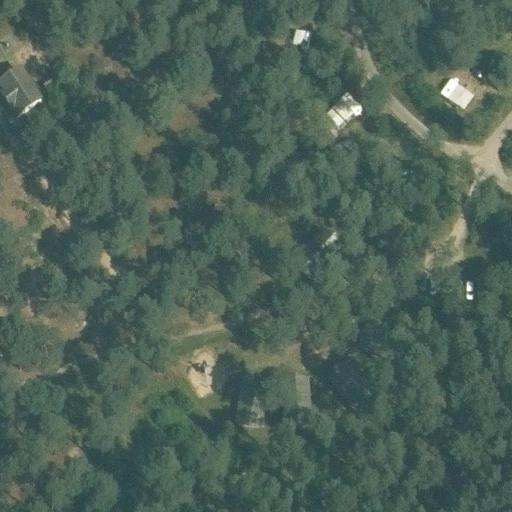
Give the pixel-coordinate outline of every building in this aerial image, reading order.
[(458,88),(475,81),(468,62),(450,69),(458,88)] [(0,86),(0,91),(3,95),(0,96),(0,97),(16,122),(44,105),(21,71),(0,86)] [(43,88),(47,94),(56,89),(52,82),(43,88)] [(344,84),(335,99),(352,109),(361,94),(344,84)] [(328,225),(305,218),(291,259),(313,267),(328,225)] [(374,324),(366,347),(410,362),(418,340),(374,324)] [(360,367),(342,382),(369,413),(386,398),(360,367)] [(264,392),(239,387),(230,432),(255,437),(264,392)] [(308,388),(279,387),(278,435),(307,435),(308,388)]
